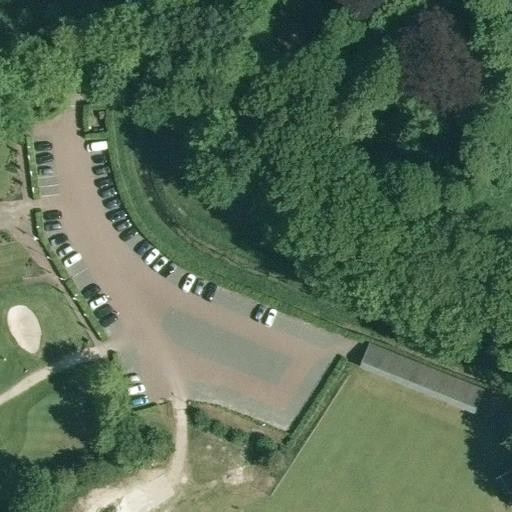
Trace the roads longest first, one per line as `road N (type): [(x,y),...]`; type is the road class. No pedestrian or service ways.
road 1 (unclassified): [(511,307),(412,263),(354,211),(319,146),(287,37)]
road 2 (unclassified): [(0,67),(287,37)]
